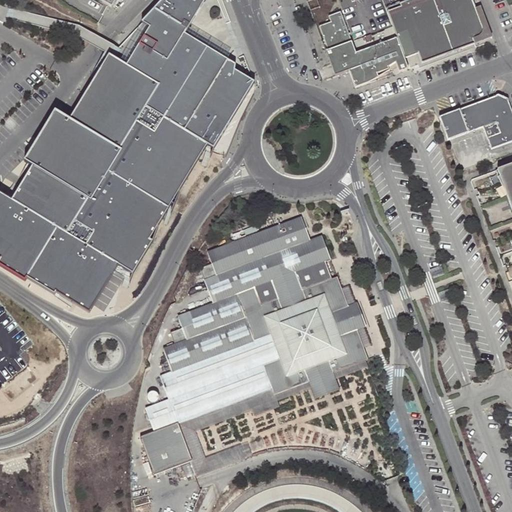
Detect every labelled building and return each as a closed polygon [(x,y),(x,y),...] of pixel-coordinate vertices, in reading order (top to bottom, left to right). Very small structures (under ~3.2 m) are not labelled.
[(206,0),(163,0),(141,23),(149,28),(139,46),(145,49),(143,52),(137,49),(127,66),(109,55),(69,121),(55,112),(24,163),(32,167),(12,201),(0,193),(0,259),(1,260),(0,261),(0,266),(26,282),(28,279),(56,296),(57,294),(91,315),(120,267),(135,276),(154,243),(151,241),(209,146),(215,150),(256,82),(253,81),(248,84),(242,80),(235,76),(237,65),(211,50),(186,35),(191,26),(190,25),(193,19),(203,1),(205,2),(206,0)] [(480,25),(480,22),(474,7),(471,0),(402,0),(398,1),(399,5),(386,10),(397,38),(404,57),(417,52),(420,61),(473,42),(471,37),(476,35),(478,33),(479,31),(480,29),(480,27),(480,25)] [(491,35),(479,4),(474,7),(480,22),(480,25),(480,27),(480,29),(479,31),(478,33),(476,35),(471,37),(473,42),(491,35)] [(372,79),(379,75),(388,69),(387,66),(394,61),(397,70),(408,66),(404,57),(397,38),(356,54),(339,10),(327,15),(329,20),(318,25),(327,49),(325,50),(334,74),(348,69),(354,87),(372,79)] [(510,101),(509,99),(499,94),(497,95),(497,96),(440,117),(449,140),(484,127),(492,149),(511,141),(511,107),(510,101)] [(511,164),(497,170),(511,210),(511,164)] [(161,373),(169,397),(146,405),(154,429),(140,434),(154,472),(192,458),(183,434),(178,420),(275,384),(277,390),(366,358),(368,357),(364,345),(358,328),(366,325),(367,325),(363,313),(359,301),(357,301),(349,304),(343,286),(338,274),(304,287),(297,270),(332,258),(324,234),(312,238),(303,214),(209,248),(213,260),(201,265),(214,301),(179,313),(183,325),(172,329),(176,341),(164,345),(173,368),(161,373)] [(343,286),(349,304),(357,301),(351,283),(343,286)] [(366,325),(358,328),(364,345),(372,342),(366,325)] [(178,420),(183,434),(196,429),(252,407),(254,414),(282,403),(279,397),(312,385),(316,397),(340,388),(336,377),(368,365),(366,358),(277,390),(275,384),(178,420)] [(196,429),(183,434),(192,458),(192,460),(206,455),(196,429)] [(240,443),(206,455),(192,460),(197,474),(245,456),(240,443)]
